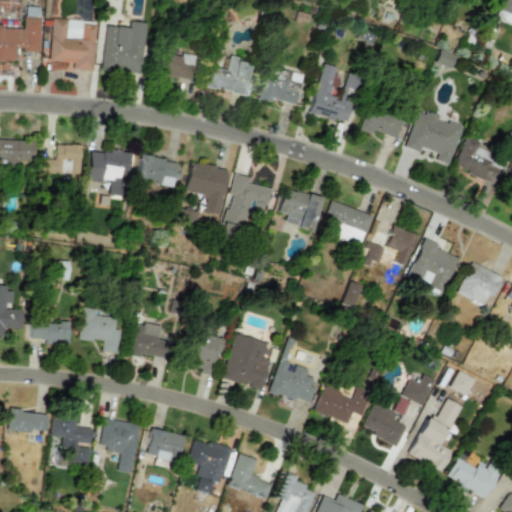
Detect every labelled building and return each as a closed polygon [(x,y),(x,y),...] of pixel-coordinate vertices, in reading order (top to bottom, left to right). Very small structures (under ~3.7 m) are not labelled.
[(511,0),(498,0),(491,18),(509,25),(511,17),(511,0)] [(49,20),(47,61),(71,62),(71,70),(90,71),(93,22),(49,20)] [(103,26),(99,70),(140,73),(144,23),(129,22),(128,28),(103,26)] [(454,55),(437,51),(433,64),(450,69),(454,55)] [(192,54),(157,55),(157,77),(178,76),(178,91),(193,90),(192,54)] [(244,95),(250,60),(227,57),(225,70),(206,67),(202,88),(244,95)] [(254,98),(268,102),(269,98),(295,106),(301,87),(262,75),(254,98)] [(401,119),(363,107),(356,130),(369,135),(370,131),(394,139),(401,119)] [(446,165),(459,126),(414,111),(401,148),(416,153),(418,148),(435,153),(433,160),(446,165)] [(450,168),(494,184),(500,168),(484,161),(489,148),(462,138),(450,168)] [(31,141),(0,140),(0,166),(13,167),(13,160),(30,161),(31,141)] [(77,174),(78,145),(52,144),(52,159),(37,159),(36,173),(77,174)] [(87,149),(84,179),(118,182),(119,174),(129,175),(132,154),(87,149)] [(175,162),(138,155),(134,177),(153,181),(153,184),(170,187),(175,162)] [(181,191),(203,195),(200,212),(216,215),(224,169),(186,162),(181,191)] [(511,171),(508,170),(501,189),(511,193),(511,171)] [(269,189),(245,184),(247,177),(231,173),(226,195),(227,195),(220,228),(241,232),(248,200),(266,204),(269,189)] [(318,198),(282,188),(275,212),(284,214),(281,222),(308,230),(318,198)] [(358,243),(368,215),(327,200),(317,227),(358,243)] [(413,235),(389,226),(381,247),(364,241),(356,263),(366,267),(368,262),(375,264),(378,256),(403,265),(413,235)] [(453,256),(432,249),(434,243),(418,238),(403,279),(417,284),(418,281),(442,290),(453,256)] [(499,277),(467,262),(453,293),(479,305),(485,294),(490,296),(499,277)] [(360,286),(347,281),(339,303),(352,308),(360,286)] [(511,286),(509,285),(503,297),(510,300),(505,311),(511,313),(511,286)] [(0,341),(1,342),(1,327),(20,328),(20,310),(8,310),(8,286),(0,286),(0,341)] [(76,339),(100,342),(99,352),(115,353),(117,330),(112,329),(114,312),(79,309),(76,339)] [(66,345),(67,323),(28,322),(27,339),(43,339),(43,344),(66,345)] [(126,354),(156,357),(158,328),(128,326),(126,354)] [(219,339),(196,332),(185,365),(198,369),(197,372),(208,375),(219,339)] [(218,378),(259,389),(270,346),(230,335),(218,378)] [(286,362),(276,359),(265,391),(306,405),(315,377),(285,366),(286,362)] [(471,379),(454,370),(445,388),(462,396),(471,379)] [(397,396),(419,406),(431,380),(420,374),(415,383),(406,379),(397,396)] [(310,411),(344,424),(348,413),(357,416),(365,392),(353,387),(349,398),(318,387),(310,411)] [(402,425),(390,420),(393,413),(383,409),(385,404),(371,398),(358,430),(394,444),(402,425)] [(438,470),(448,450),(438,446),(456,405),(442,399),(433,419),(422,415),(405,456),(438,470)] [(4,430),(43,432),(43,412),(5,410),(4,430)] [(85,464),(87,448),(74,447),(75,442),(87,444),(89,429),(73,427),(74,414),(49,412),(47,436),(59,437),(58,447),(66,448),(65,462),(85,464)] [(127,473),(136,424),(101,418),(95,448),(117,452),(113,471),(127,473)] [(142,454),(154,457),(153,461),(174,465),(180,435),(148,429),(142,454)] [(183,461),(196,465),(193,476),(196,477),(192,491),(207,495),(211,481),(217,482),(226,448),(190,438),(183,461)] [(224,486),(264,498),(269,480),(248,474),(252,459),(234,454),(224,486)] [(442,478),(483,498),(496,471),(476,462),(473,468),(452,458),(442,478)] [(274,497),(277,499),(272,511),(303,511),(310,493),(301,489),(302,485),(292,481),(293,476),(283,472),(274,497)] [(511,511),(511,494),(507,491),(494,510),(497,511),(511,511)] [(355,511),(359,504),(333,494),(331,501),(318,496),(311,511),(355,511)]
